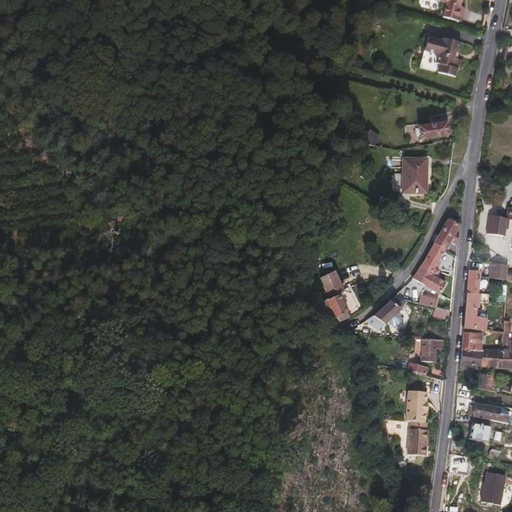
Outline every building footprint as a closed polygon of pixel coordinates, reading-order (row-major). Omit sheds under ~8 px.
[(461,4),(461,0),(444,0),(446,1),(443,14),(461,19),(464,5),(461,4)] [(464,44),(446,40),(445,42),(431,38),(427,53),(441,57),(439,65),(442,66),(440,74),(458,79),(461,70),(458,69),(464,44)] [(451,136),(449,121),(418,125),(421,141),(451,136)] [(374,135),(368,128),(361,136),(366,142),(374,135)] [(424,191),(427,163),(404,161),(400,195),(414,196),(415,190),(424,191)] [(340,183),(328,173),(322,179),(335,189),(340,183)] [(511,241),(511,232),(511,220),(509,220),(494,216),(490,243),(508,245),(509,241),(510,241),(511,241)] [(450,242),(461,223),(448,217),(434,244),(446,249),(452,252),(454,250),(451,247),(453,245),(450,242)] [(507,253),(508,245),(490,243),(489,254),(504,256),(505,256),(507,253)] [(437,278),(441,270),(436,267),(446,249),(434,244),(420,269),(413,279),(440,296),(446,284),(437,278)] [(511,281),(511,268),(511,266),(495,264),(494,277),(494,279),(511,281)] [(491,300),(494,279),(494,277),(485,276),(485,270),(474,269),(471,298),(482,299),(491,300)] [(346,312),(342,306),(339,295),(321,302),(335,318),(346,312)] [(420,295),(417,305),(434,309),(436,299),(420,295)] [(401,308),(396,304),(402,299),(393,296),(373,313),(383,324),(401,308)] [(489,328),(491,316),(480,315),(482,299),(471,298),(468,326),(489,328)] [(433,310),(432,319),(446,320),(447,311),(433,310)] [(511,367),(511,341),(510,341),(511,333),(511,332),(511,320),(511,318),(508,317),(506,346),(509,346),(509,352),(503,351),(501,367),(511,367)] [(434,360),(435,346),(442,346),(443,337),(414,335),(413,349),(420,349),(420,359),(434,360)] [(485,345),(486,337),(467,335),(466,348),(477,349),(477,345),(485,345)] [(482,363),(484,350),(477,349),(466,348),(465,359),(482,363)] [(501,367),(503,351),(484,350),(482,363),(501,367)] [(445,369),(409,361),(408,368),(444,377),(445,369)] [(488,388),(491,372),(483,371),(480,387),(488,388)] [(424,395),(424,386),(406,385),(404,414),(407,414),(423,415),(423,406),(425,406),(426,395),(424,395)] [(511,413),(502,411),(504,406),(481,401),(480,405),(475,404),(473,413),(511,422),(511,416),(511,413)] [(423,448),(424,430),(425,415),(423,415),(407,414),(405,447),(423,448)] [(491,439),(494,424),(482,421),(479,436),(491,439)] [(503,503),(508,475),(488,472),(483,500),(503,503)]
